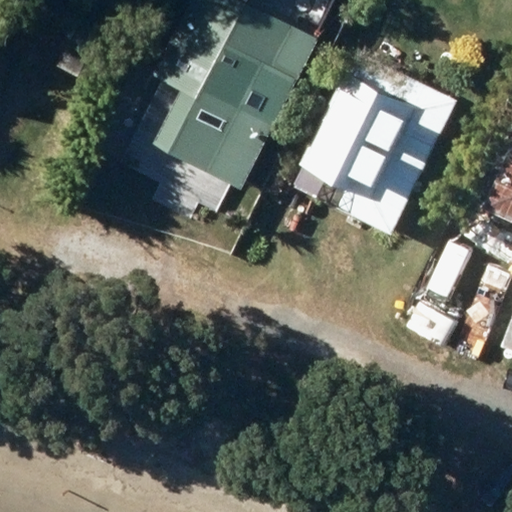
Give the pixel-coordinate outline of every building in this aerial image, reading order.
[(196,0),(158,77),(186,91),(156,149),(246,194),(280,126),(274,123),(293,86),(298,89),(322,41),(241,0),(196,0)] [(86,13),(58,68),(102,91),(130,35),(86,13)] [(331,181),(321,201),(392,238),(461,105),(361,54),(302,167),(331,181)] [(490,210),(511,220),(511,133),(494,172),(506,177),(490,210)] [(511,285),(511,275),(443,239),(423,277),(496,316),(511,285)]
